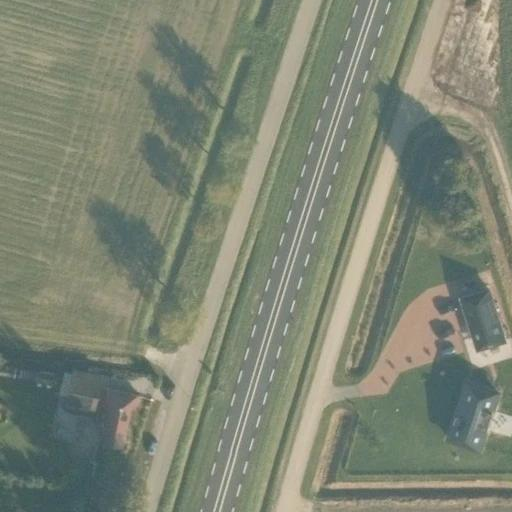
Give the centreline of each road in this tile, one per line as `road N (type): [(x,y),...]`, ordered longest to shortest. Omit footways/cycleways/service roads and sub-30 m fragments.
road 1 (unclassified): [(311,0),(147,511)]
road 2 (trunk): [(213,511),(375,0)]
road 3 (unclassified): [(282,511),(442,0)]
road 4 (track): [(408,97),(461,108),(487,127),(511,205)]
